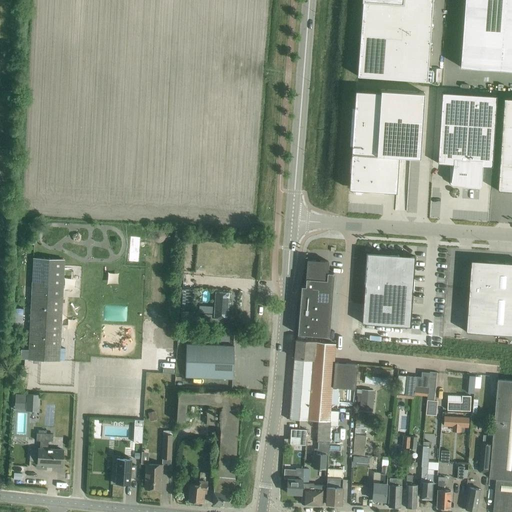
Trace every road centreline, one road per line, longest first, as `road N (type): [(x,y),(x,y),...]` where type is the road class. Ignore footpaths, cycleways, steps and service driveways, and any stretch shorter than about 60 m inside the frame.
road 1 (secondary): [(262,511),(292,220)]
road 2 (unclassified): [(352,224),(341,337),(355,357),(496,370)]
road 3 (secondary): [(292,220),(309,0)]
road 4 (unclassified): [(511,235),(352,224)]
road 5 (tertiary): [(0,496),(152,511)]
